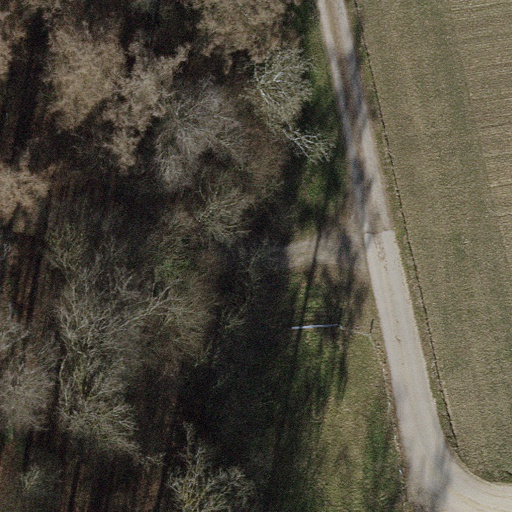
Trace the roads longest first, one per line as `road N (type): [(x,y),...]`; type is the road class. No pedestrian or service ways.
road 1 (track): [(336,0),(365,223),(217,252),(0,198)]
road 2 (track): [(511,489),(438,499),(365,223)]
